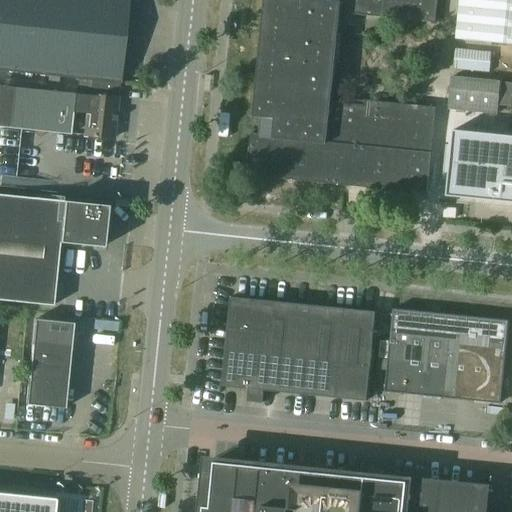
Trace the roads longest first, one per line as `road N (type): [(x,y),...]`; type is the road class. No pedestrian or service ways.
road 1 (unclassified): [(511,456),(149,426)]
road 2 (unclassified): [(511,266),(169,229)]
road 3 (tertiary): [(169,229),(191,0)]
road 4 (tertiary): [(149,426),(169,229)]
road 5 (unclassified): [(145,463),(0,450)]
